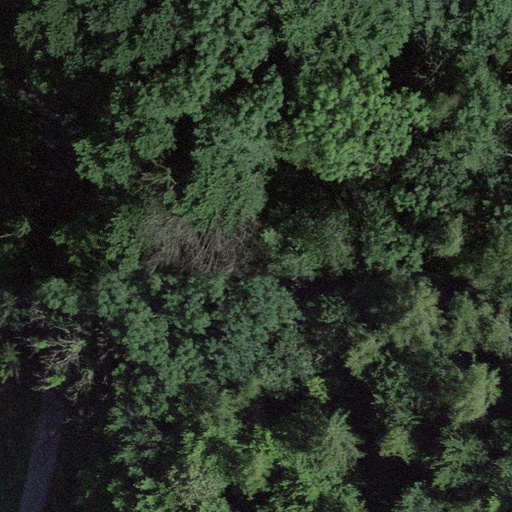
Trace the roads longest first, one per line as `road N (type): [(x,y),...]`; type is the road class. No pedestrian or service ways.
road 1 (unclassified): [(67,228),(49,424),(30,511)]
road 2 (track): [(0,5),(48,95),(67,228)]
